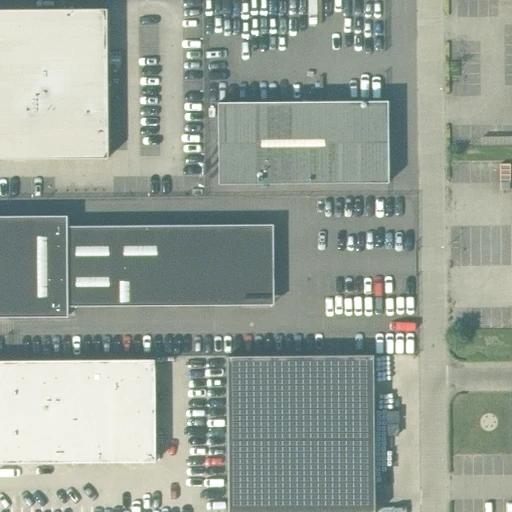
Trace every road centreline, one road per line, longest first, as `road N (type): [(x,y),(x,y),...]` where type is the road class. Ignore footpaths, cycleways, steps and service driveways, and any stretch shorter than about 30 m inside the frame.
road 1 (unclassified): [(434,0),(437,511)]
road 2 (unknown): [(0,325),(298,315),(314,289),(311,224)]
